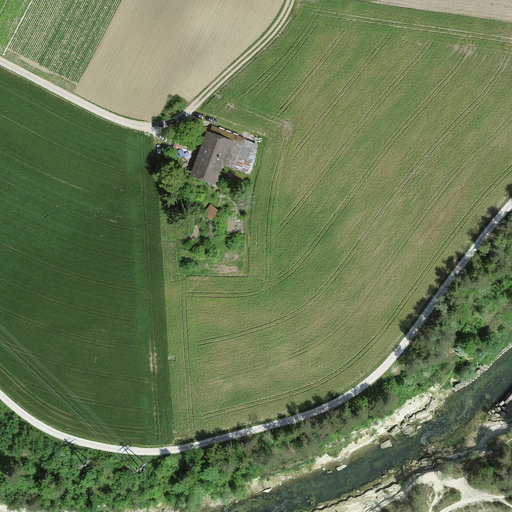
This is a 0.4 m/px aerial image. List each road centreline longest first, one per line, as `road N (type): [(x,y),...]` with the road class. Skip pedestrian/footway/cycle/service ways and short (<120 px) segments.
road 1 (track): [(511,202),(364,385),(285,421),(139,451),(60,435),(0,393)]
road 2 (track): [(0,59),(128,122),(154,125),(197,103),(274,29),(291,0)]
